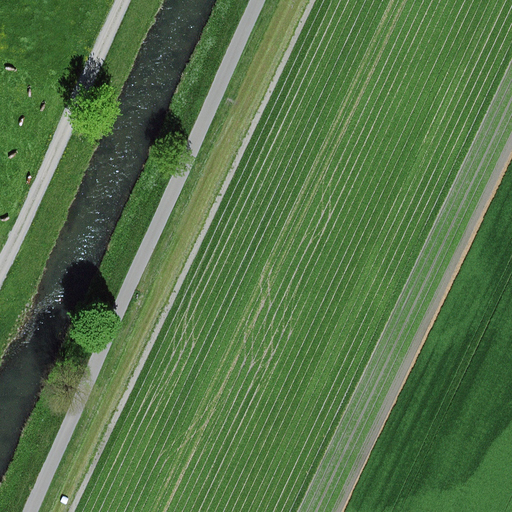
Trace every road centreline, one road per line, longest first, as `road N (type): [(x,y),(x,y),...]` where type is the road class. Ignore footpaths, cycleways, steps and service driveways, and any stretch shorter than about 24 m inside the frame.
road 1 (unclassified): [(255,0),(29,511)]
road 2 (track): [(126,0),(0,279)]
